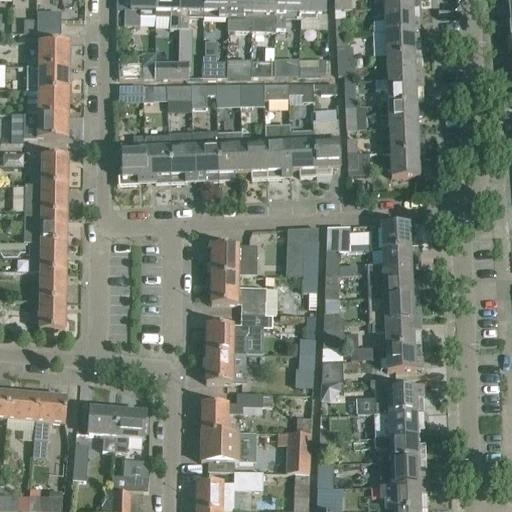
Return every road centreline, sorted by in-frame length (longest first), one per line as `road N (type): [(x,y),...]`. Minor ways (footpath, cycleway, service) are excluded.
road 1 (residential): [(474,511),(460,213)]
road 2 (residential): [(173,226),(106,223),(105,0)]
road 3 (residential): [(460,213),(173,226)]
road 4 (residential): [(460,213),(478,173),(469,0)]
road 5 (residential): [(97,363),(167,372),(169,511)]
road 6 (residential): [(173,226),(171,348)]
